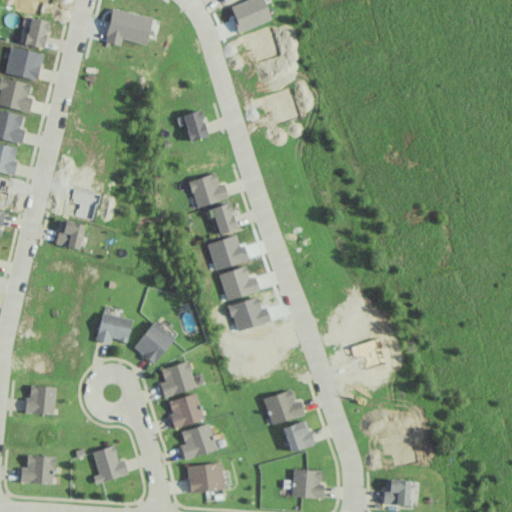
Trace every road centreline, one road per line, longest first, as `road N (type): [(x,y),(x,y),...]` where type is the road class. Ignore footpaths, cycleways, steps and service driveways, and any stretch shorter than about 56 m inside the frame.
road 1 (residential): [(349,511),(350,458),(212,36),(189,0)]
road 2 (residential): [(82,0),(0,369)]
road 3 (residential): [(102,406),(102,378),(132,381),(140,409),(102,406)]
